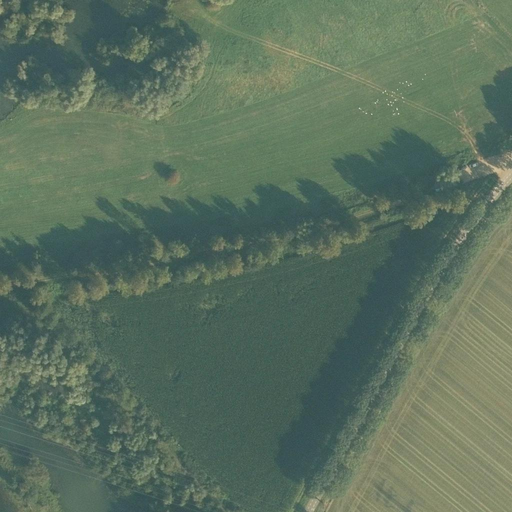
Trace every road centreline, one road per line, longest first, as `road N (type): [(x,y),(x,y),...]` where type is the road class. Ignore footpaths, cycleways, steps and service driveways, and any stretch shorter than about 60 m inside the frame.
road 1 (track): [(511,160),(287,243),(0,289)]
road 2 (unclassified): [(307,511),(444,261),(511,170)]
